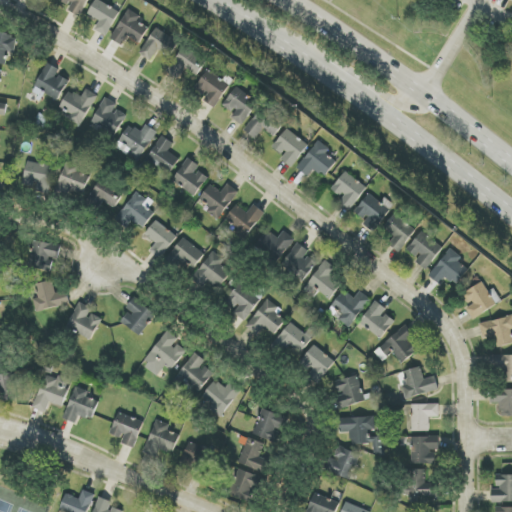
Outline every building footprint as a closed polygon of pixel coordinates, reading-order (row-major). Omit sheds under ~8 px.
[(71,5),(69,13),(83,17),(88,0),(60,0),(60,2),(71,5)] [(95,0),(89,16),(99,20),(95,31),(108,37),(119,10),(95,0)] [(138,22),(141,16),(128,9),(112,40),(123,46),(128,37),(141,43),(149,28),(138,22)] [(159,50),(171,59),(181,45),(158,28),(140,53),(151,61),(159,50)] [(0,63),(6,65),(8,52),(15,53),(17,35),(0,32),(0,63)] [(168,73),(180,79),(185,70),(197,77),(205,61),(181,49),(168,73)] [(59,69),(46,63),(36,90),(60,99),(68,80),(57,76),(59,69)] [(194,93),(218,105),(230,83),(206,71),(194,93)] [(234,114),(231,117),(242,126),(259,104),(237,87),(223,106),(234,114)] [(82,97),(69,91),(61,108),(69,112),(66,117),(82,126),(98,95),(86,89),(82,97)] [(118,104),(105,98),(92,123),(116,135),(127,115),(115,109),(118,104)] [(244,130),(255,140),(264,130),(272,138),(281,129),(261,111),(244,130)] [(142,132),(130,125),(116,147),(139,162),(157,132),(146,125),(142,132)] [(292,167),(309,145),(287,129),(273,148),(283,156),(281,159),(292,167)] [(148,162),(172,173),(179,158),(169,153),(174,142),(161,136),(148,162)] [(309,176),(313,170),(326,178),(337,161),(327,155),(330,149),(318,141),(298,169),(309,176)] [(196,197),(208,178),(197,170),(200,165),(188,158),(173,182),(196,197)] [(23,187),(50,191),(54,166),(28,162),(23,187)] [(77,172),(79,166),(65,162),(57,189),(83,197),(90,176),(77,172)] [(332,190),(342,198),(339,201),(350,210),(367,188),(346,172),(332,190)] [(122,193),(99,181),(91,196),(114,208),(122,193)] [(211,185),(200,199),(210,208),(207,212),(217,220),(239,193),(228,184),(221,193),(211,185)] [(153,204),(138,192),(120,215),(140,232),(155,213),(149,209),(153,204)] [(386,199),(382,204),(369,194),(356,212),(367,220),(364,224),(374,232),(395,205),(386,199)] [(248,213),(236,205),(226,219),(237,227),(234,232),(245,240),(264,212),(254,205),(248,213)] [(390,221),(411,237),(416,229),(395,214),(390,221)] [(177,235),(155,221),(146,236),(156,243),(150,252),(162,259),(177,235)] [(399,252),(410,238),(390,222),(382,231),(391,239),(387,243),(399,252)] [(278,239),(274,235),(264,248),(280,260),(295,240),(284,231),(278,239)] [(426,270),(444,248),(423,231),(408,249),(419,258),(416,262),(426,270)] [(190,272),(205,255),(184,238),(170,255),(190,272)] [(31,265),(48,268),(50,258),(60,260),(62,246),(35,241),(31,265)] [(285,261),(307,276),(316,263),(305,256),(309,251),(297,243),(285,261)] [(220,288),(232,273),(222,265),(225,261),(213,252),(192,279),(203,288),(209,280),(220,288)] [(440,284),(446,277),(456,285),(470,269),(449,252),(429,276),(440,284)] [(341,285),(331,276),(337,269),(327,261),(303,289),(314,298),(319,291),(330,299),(341,285)] [(35,285),(38,298),(34,299),(37,312),(71,303),(67,291),(56,294),(53,281),(35,285)] [(502,301),(494,289),(489,292),(483,282),(463,295),(470,305),(466,308),(474,320),(502,301)] [(355,299),(344,291),(332,308),(342,315),(339,320),(350,328),(371,300),(360,292),(355,299)] [(126,310),(129,312),(122,323),(140,336),(156,314),(134,298),(126,310)] [(286,321),(278,315),(282,311),(269,300),(246,326),(257,335),(265,326),(275,335),(286,321)] [(360,323),(382,339),(395,321),(385,314),(388,310),(376,301),(360,323)] [(91,313),(93,309),(80,303),(68,327),(92,340),(103,320),(91,313)] [(511,315),(479,325),(483,339),(495,335),(498,348),(511,343),(511,331),(511,330),(511,315)] [(312,338),(290,323),(276,343),(298,358),(312,338)] [(394,353),(401,363),(420,350),(412,339),(415,337),(408,326),(375,351),(383,362),(394,353)] [(166,366),(173,371),(187,351),(176,343),(179,339),(168,331),(143,366),(158,377),(166,366)] [(336,360),(313,345),(299,367),(322,382),(336,360)] [(511,355),(493,356),(493,381),(511,381),(511,355)] [(439,391),(436,377),(424,380),(421,367),(404,371),(408,386),(403,387),(406,399),(439,391)] [(11,373),(0,375),(0,394),(2,402),(18,398),(11,373)] [(35,409),(47,412),(49,403),(63,407),(70,380),(43,374),(35,409)] [(334,383),(341,409),(366,401),(358,375),(334,383)] [(226,389),(215,381),(203,397),(213,404),(209,409),(222,418),(242,390),(231,382),(226,389)] [(65,420),(76,423),(79,415),(94,420),(99,401),(87,398),(89,391),(74,387),(65,420)] [(511,389),(491,391),(492,403),(500,403),(500,417),(511,416),(511,389)] [(440,417),(439,404),(412,405),(412,432),(430,432),(430,417),(440,417)] [(289,419),(263,408),(253,434),(275,443),(280,431),(284,433),(289,419)] [(145,422),(119,412),(111,434),(122,439),(121,443),(134,448),(145,422)] [(373,444),(373,452),(384,452),(384,434),(375,435),(374,417),(341,418),(341,433),(350,433),(351,445),(373,444)] [(170,424),(155,420),(146,454),(158,457),(160,449),(175,453),(180,434),(168,431),(170,424)] [(413,464),(436,464),(435,451),(440,451),(439,436),(412,437),(413,464)] [(238,463),(266,473),(270,461),(260,457),(264,445),(247,438),(238,463)] [(180,466),(203,475),(210,458),(206,456),(208,449),(190,442),(180,466)] [(361,456),(340,446),(329,472),(349,481),(361,456)] [(426,470),(409,470),(409,502),(418,502),(418,497),(439,497),(439,484),(426,484),(426,470)] [(262,476),(239,471),(233,496),(256,502),(262,476)] [(511,475),(496,475),(496,488),(492,488),(492,503),(511,502),(511,475)] [(88,511),(96,495),(84,490),(80,499),(67,494),(60,510),(64,511),(88,511)] [(336,511),(340,503),(315,493),(307,511),(336,511)] [(123,511),(124,511),(112,507),(113,503),(100,497),(94,511),(123,511)] [(342,511),(370,511),(346,502),(342,511)]
